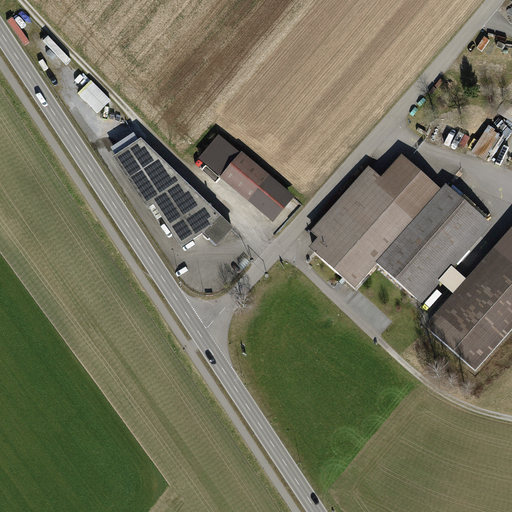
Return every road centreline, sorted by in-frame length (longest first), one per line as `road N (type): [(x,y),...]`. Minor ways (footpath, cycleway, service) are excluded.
road 1 (unclassified): [(201,335),(495,0)]
road 2 (secondary): [(201,335),(0,31)]
road 3 (track): [(280,245),(235,214),(25,0)]
road 4 (secondary): [(316,511),(201,335)]
road 5 (track): [(378,338),(453,398),(511,417)]
